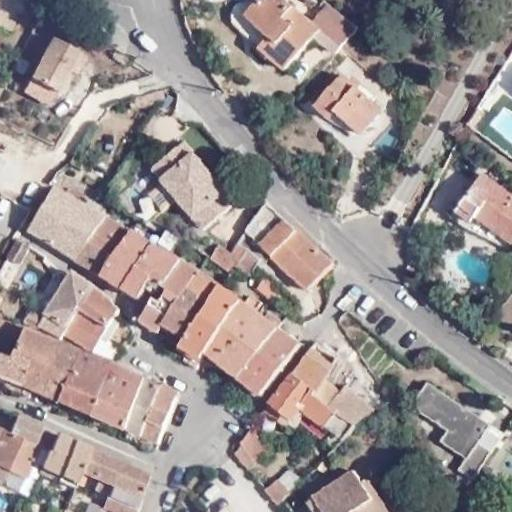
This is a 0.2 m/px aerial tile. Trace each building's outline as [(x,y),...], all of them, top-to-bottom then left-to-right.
[(312,19),(292,0),(279,0),(274,6),(267,0),(252,16),(277,39),(268,51),(292,72),(320,39),(339,56),(360,32),(328,2),(312,19)] [(0,49),(9,33),(0,27),(0,49)] [(70,68),(80,51),(54,36),(31,74),(57,90),(70,68)] [(87,55),(80,51),(70,68),(76,72),(87,55)] [(57,90),(31,74),(22,89),(48,104),(57,90)] [(349,79),(321,113),(334,125),(343,118),(366,140),(388,114),(349,79)] [(0,133),(0,168),(8,173),(22,145),(0,133)] [(203,228),(236,202),(185,140),(153,167),(203,228)] [(108,216),(56,186),(41,212),(32,229),(79,258),(108,216)] [(511,203),(491,188),(465,223),(479,234),(483,228),(511,249),(511,203)] [(312,245),(266,199),(246,231),(274,256),(309,287),(331,263),(333,259),(315,243),(312,245)] [(132,230),(108,216),(79,258),(104,274),(132,230)] [(156,243),(132,230),(104,274),(126,288),(156,243)] [(274,256),(246,231),(239,243),(240,243),(249,249),(263,259),(259,266),(260,266),(264,269),(274,256)] [(19,235),(5,259),(15,266),(20,261),(22,262),(32,244),(19,235)] [(210,240),(202,252),(232,273),(238,264),(240,261),(210,240)] [(172,253),(156,243),(126,288),(142,298),(154,280),(172,253)] [(249,249),(240,243),(236,249),(245,255),(249,249)] [(245,255),(240,261),(238,264),(254,275),(260,266),(259,266),(263,259),(249,249),(245,255)] [(182,259),(172,253),(154,280),(164,286),(182,259)] [(201,270),(183,257),(182,259),(164,286),(169,290),(161,300),(155,296),(149,303),(140,317),(142,321),(160,332),(188,290),(201,270)] [(221,285),(201,270),(188,290),(209,303),(210,301),(221,285)] [(42,324),(63,336),(94,285),(78,275),(69,291),(65,289),(45,318),(36,313),(31,322),(36,326),(42,324)] [(154,280),(142,298),(149,303),(155,296),(161,300),(169,290),(164,286),(154,280)] [(63,336),(60,341),(85,351),(91,353),(107,325),(119,306),(110,297),(94,285),(63,336)] [(242,300),(221,285),(210,301),(231,316),(242,300)] [(209,303),(188,290),(160,332),(181,345),(209,303)] [(263,315),(242,300),(231,316),(206,353),(220,363),(263,315)] [(210,301),(209,303),(181,345),(189,350),(203,359),(206,353),(231,316),(210,301)] [(282,328),(263,315),(220,363),(241,378),(282,328)] [(60,341),(0,316),(0,372),(26,384),(32,370),(37,367),(45,370),(60,341)] [(107,325),(91,353),(114,362),(123,346),(110,341),(117,330),(107,325)] [(263,394),(303,343),(282,328),(241,378),(263,394)] [(85,351),(60,341),(45,370),(37,367),(32,370),(26,384),(34,387),(63,400),(85,351)] [(338,358),(317,342),(293,371),(295,372),(318,391),(325,379),(338,358)] [(189,350),(184,358),(198,366),(203,359),(189,350)] [(91,353),(85,351),(63,400),(81,407),(93,413),(114,362),(91,353)] [(114,362),(93,413),(127,429),(148,377),(114,362)] [(26,384),(0,372),(0,380),(23,391),(26,384)] [(346,439),(358,424),(332,405),(317,393),(318,391),(295,372),(265,411),(290,424),(304,405),(346,439)] [(148,377),(127,429),(141,434),(161,385),(148,377)] [(332,405),(343,392),(325,379),(318,391),(317,393),(332,405)] [(34,387),(26,384),(23,391),(30,394),(34,387)] [(332,405),(358,424),(378,406),(349,384),(343,392),(332,405)] [(161,385),(141,434),(159,442),(165,429),(166,429),(181,392),(176,390),(175,393),(172,391),(173,389),(171,387),(168,389),(161,385)] [(438,395),(429,407),(427,419),(457,440),(451,451),(474,468),(468,480),(479,488),(499,462),(487,452),(500,435),(438,395)] [(55,434),(15,415),(7,430),(38,444),(48,449),(55,434)] [(24,475),(38,444),(7,430),(0,427),(0,426),(0,476),(2,477),(8,467),(24,475)] [(274,447),(253,427),(240,441),(256,467),(274,447)] [(77,469),(86,447),(55,434),(48,449),(41,464),(59,473),(55,480),(70,487),(77,469)] [(105,494),(138,509),(152,476),(86,447),(77,469),(95,478),(108,485),(105,494)] [(41,464),(38,471),(55,480),(59,473),(41,464)] [(356,473),(316,499),(324,511),(357,511),(376,500),(366,486),(356,473)] [(295,490),(295,489),(283,475),(269,487),(269,488),(279,503),(295,490)] [(91,487),(105,494),(108,485),(95,478),(91,487)] [(390,511),(372,483),(366,486),(376,500),(383,511),(390,511)] [(101,505),(116,511),(137,511),(138,509),(105,494),(101,505)] [(324,511),(316,499),(310,503),(315,511),(324,511)] [(383,511),(376,500),(357,511),(383,511)]
